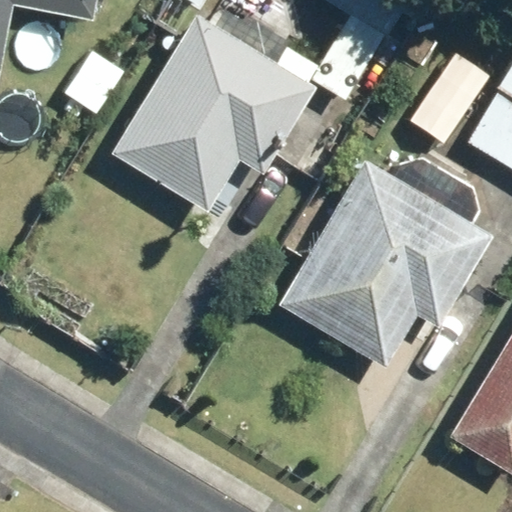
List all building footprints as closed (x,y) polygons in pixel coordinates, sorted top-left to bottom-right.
[(0,0),(0,6),(78,21),(81,0),(0,0)] [(324,0),(377,36),(401,0),(324,0)] [(181,17),(97,153),(214,224),(297,89),(181,17)] [(511,50),(454,140),(511,176),(511,50)] [(350,163),(263,306),(391,383),(478,241),(350,163)] [(511,317),(447,435),(511,469),(511,317)]
